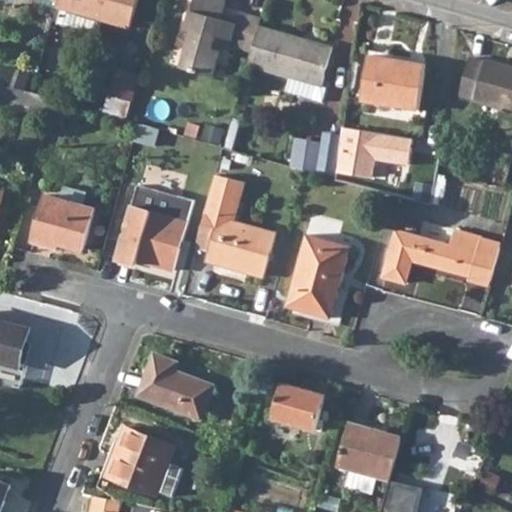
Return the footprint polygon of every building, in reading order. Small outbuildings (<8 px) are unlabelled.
[(62,7),(104,19),(131,27),(138,0),(59,0),(57,6),(62,7)] [(260,25),(262,17),(240,10),(237,23),(224,19),(225,15),(223,14),(226,0),(194,0),(186,29),(192,30),(182,66),(213,75),(221,50),(213,48),(216,35),(238,41),(237,47),(252,52),(260,25)] [(104,19),(62,7),(57,23),(94,34),(101,30),(104,19)] [(322,85),(333,46),(260,25),(252,52),(249,64),(290,76),(322,85)] [(420,109),(428,64),(370,55),(363,99),(420,109)] [(475,99),(474,102),(503,109),(511,111),(511,66),(486,60),(485,62),(470,58),(461,95),(475,99)] [(31,73),(2,64),(0,70),(0,83),(4,84),(26,90),(31,73)] [(104,113),(127,119),(139,76),(116,69),(104,113)] [(322,85),(290,76),(286,90),(322,101),(327,87),(322,85)] [(55,99),(32,92),(26,90),(4,84),(0,100),(0,103),(50,117),(55,99)] [(49,121),(64,125),(71,103),(55,99),(50,117),(49,121)] [(245,124),(232,120),(225,147),(237,151),(245,124)] [(339,173),(376,178),(377,169),(411,173),(415,138),(344,129),(339,173)] [(335,177),(342,136),(324,132),(321,145),(295,140),(291,165),(335,177)] [(246,182),(217,174),(197,246),(212,251),(209,261),(264,276),(276,233),(235,222),(246,182)] [(175,271),(195,201),(138,184),(118,259),(138,265),(139,261),(175,271)] [(84,250),(96,208),(48,194),(35,241),(77,253),(78,248),(84,250)] [(501,243),(456,230),(451,246),(397,230),(384,277),(406,283),(413,260),(471,276),(470,281),(489,286),(501,243)] [(295,308),(332,318),(352,246),(309,234),(294,287),(300,288),(295,308)] [(295,308),(300,288),(294,287),(289,306),(295,308)] [(0,356),(22,362),(31,328),(0,319),(0,356)] [(175,370),(178,362),(156,354),(141,395),(202,418),(214,385),(175,370)] [(317,429),(326,394),(283,382),(273,417),(317,429)] [(349,424),(338,465),(391,480),(403,437),(373,428),(372,431),(349,424)] [(170,462),(177,446),(127,427),(120,445),(114,443),(103,472),(158,494),(159,490),(170,462)] [(485,450),(459,438),(447,464),(473,476),(485,450)] [(174,496),(184,468),(170,462),(159,490),(174,496)] [(0,511),(1,511),(12,485),(0,480),(0,511)] [(419,511),(425,487),(391,480),(381,511),(419,511)] [(95,496),(91,511),(119,511),(122,501),(95,496)]
